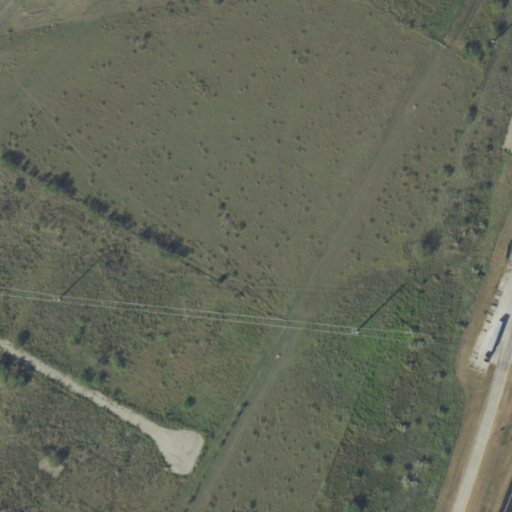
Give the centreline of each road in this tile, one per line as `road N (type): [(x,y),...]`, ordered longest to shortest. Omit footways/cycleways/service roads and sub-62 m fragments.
road 1 (residential): [(0,344),(188,451)]
road 2 (motorway): [(511,341),(455,511)]
